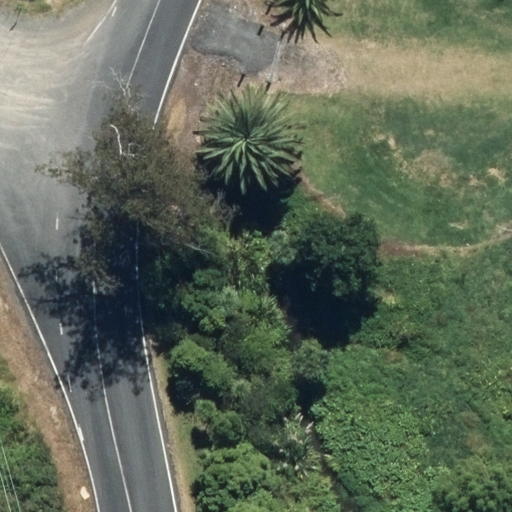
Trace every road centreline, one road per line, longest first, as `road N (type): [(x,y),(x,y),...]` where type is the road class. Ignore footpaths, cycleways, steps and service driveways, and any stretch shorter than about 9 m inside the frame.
road 1 (residential): [(138,511),(98,278),(101,159)]
road 2 (residential): [(101,159),(161,0)]
road 3 (residential): [(101,159),(0,83)]
